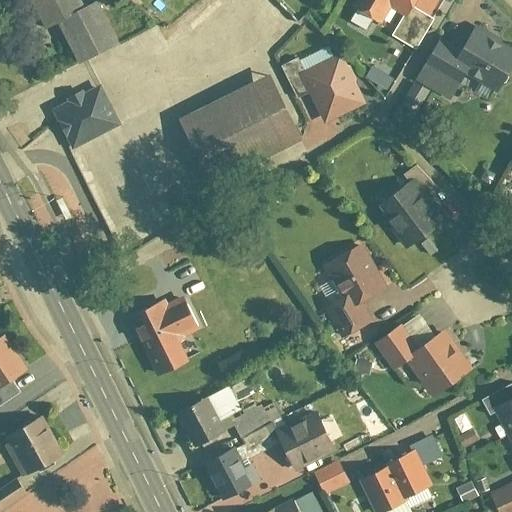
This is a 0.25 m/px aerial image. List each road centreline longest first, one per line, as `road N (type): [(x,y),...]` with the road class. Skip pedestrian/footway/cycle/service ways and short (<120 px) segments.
road 1 (secondary): [(164,511),(64,306)]
road 2 (residential): [(64,306),(224,209)]
road 3 (secondary): [(64,306),(0,179)]
